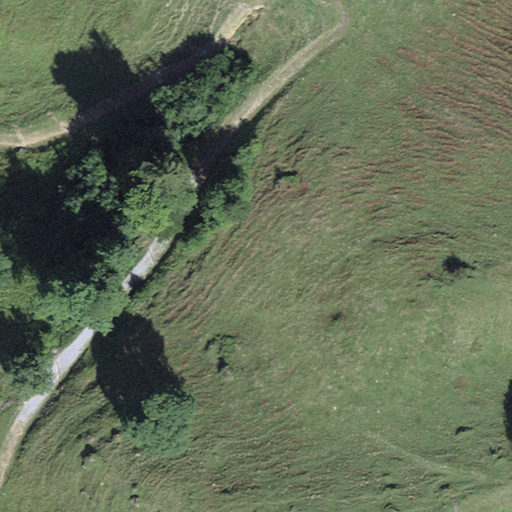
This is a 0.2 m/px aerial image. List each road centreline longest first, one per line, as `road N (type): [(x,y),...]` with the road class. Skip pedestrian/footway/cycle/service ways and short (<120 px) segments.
road 1 (track): [(0,470),(33,405),(172,231),(226,136),(343,32),(345,16),(331,0)]
road 2 (track): [(256,0),(217,50),(186,70),(49,134),(0,139)]
